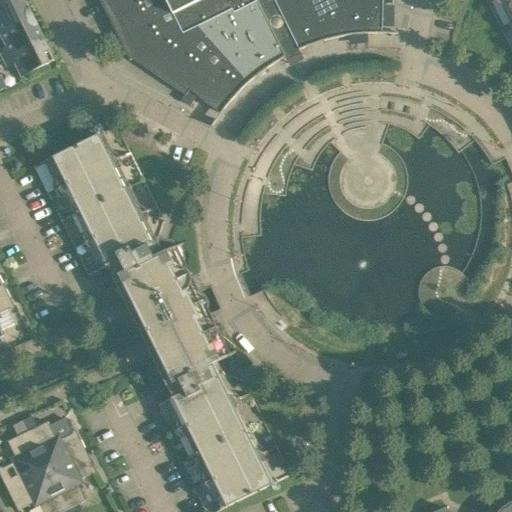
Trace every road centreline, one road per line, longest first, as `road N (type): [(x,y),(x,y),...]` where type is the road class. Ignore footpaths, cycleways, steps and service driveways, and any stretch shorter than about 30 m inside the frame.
road 1 (residential): [(322,511),(343,383),(277,355),(236,311),(217,269),(215,241),(231,155),(90,82)]
road 2 (residential): [(511,135),(470,96),(413,72),(428,0)]
